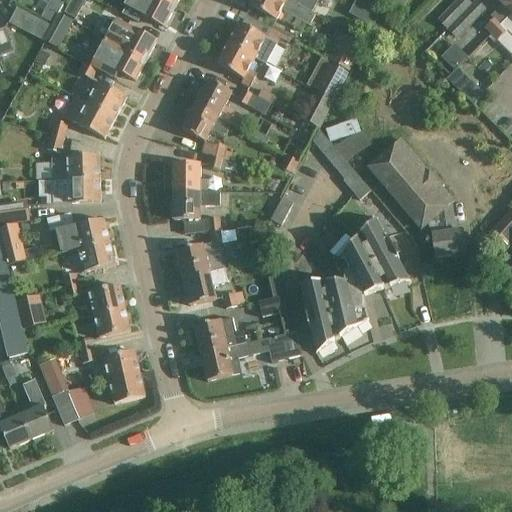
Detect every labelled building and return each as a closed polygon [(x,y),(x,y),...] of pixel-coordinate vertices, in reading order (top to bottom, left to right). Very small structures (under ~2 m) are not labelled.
[(164,29),(175,9),(157,0),(151,0),(146,9),(136,4),(132,12),(164,29)] [(157,0),(175,9),(180,0),(157,0)] [(316,17),(313,15),(301,9),(287,1),(287,2),(284,0),(252,0),(249,8),(276,22),(281,13),(309,28),(316,17)] [(459,0),(438,23),(446,31),(471,6),(464,0),(459,0)] [(492,35),(501,26),(511,15),(511,0),(496,0),(503,6),(491,18),(494,21),(486,29),(492,35)] [(305,2),(301,9),(313,15),(317,8),(305,2)] [(475,2),(471,6),(446,31),(456,41),(485,11),(475,2)] [(69,6),(64,15),(76,21),(80,12),(69,6)] [(17,10),(9,25),(21,31),(29,16),(17,10)] [(45,11),(41,19),(52,25),(57,17),(45,11)] [(58,50),(73,23),(60,16),(45,43),(58,50)] [(157,43),(139,34),(116,22),(106,41),(146,63),(157,43)] [(239,25),(228,46),(255,61),(266,66),(278,46),(277,45),(280,41),(289,46),(291,42),(291,41),(271,31),(270,30),(265,39),(257,35),(239,25)] [(507,31),(501,26),(492,35),(497,41),(507,31)] [(0,58),(14,54),(5,30),(0,31),(0,58)] [(348,73),(362,46),(344,36),(329,62),(348,73)] [(84,64),(98,72),(109,78),(113,71),(135,83),(146,63),(106,41),(95,61),(87,57),(84,64)] [(228,46),(217,67),(234,76),(243,81),(241,85),(250,90),(257,76),(249,72),(255,61),(228,46)] [(454,46),(440,59),(454,73),(467,59),(454,46)] [(42,52),(36,63),(44,68),(51,56),(42,52)] [(92,82),(98,72),(84,64),(79,74),(92,82)] [(334,85),(340,73),(332,69),(319,92),(333,99),(339,88),(334,85)] [(460,75),(450,86),(461,96),(471,86),(460,75)] [(219,120),(232,95),(208,82),(195,107),(219,120)] [(99,84),(88,105),(116,120),(127,99),(99,84)] [(254,112),(261,101),(258,99),(244,91),(238,103),(254,112)] [(262,91),(258,99),(261,101),(271,106),(274,99),(275,98),(262,91)] [(332,101),(318,94),(304,122),(318,129),(332,101)] [(104,141),(116,120),(88,105),(75,98),(64,119),(104,141)] [(182,132),(199,141),(205,145),(212,132),(224,139),(231,126),(219,120),(195,107),(182,132)] [(277,110),(272,120),(280,123),(285,114),(277,110)] [(51,137),(64,141),(68,126),(54,123),(51,137)] [(332,147),(330,145),(322,136),(313,144),(323,155),(332,147)] [(64,141),(51,137),(47,151),(60,155),(64,141)] [(453,203),(401,142),(368,169),(421,231),(428,225),(433,237),(436,260),(465,255),(462,233),(455,234),(451,206),(453,203)] [(213,145),(213,146),(205,145),(202,156),(211,158),(222,160),(225,148),(213,145)] [(332,147),(323,155),(332,167),(342,159),(332,147)] [(286,157),(279,170),(292,177),(299,164),(286,157)] [(99,158),(79,158),(67,158),(68,161),(52,161),(52,182),(68,182),(100,181),(99,158)] [(222,160),(211,158),(209,170),(229,175),(232,163),(222,160)] [(342,159),(332,167),(342,178),(351,170),(342,159)] [(174,166),(173,194),(208,195),(208,194),(207,182),(200,182),(200,166),(174,166)] [(351,170),(342,178),(345,181),(343,183),(350,191),(361,181),(351,170)] [(69,197),(54,197),(54,206),(69,206),(81,206),(101,205),(100,181),(68,182),(69,197)] [(350,191),(352,193),(360,202),(371,193),(361,181),(350,191)] [(208,195),(173,194),(173,222),(200,222),(200,208),(220,209),(220,194),(208,194),(208,195)] [(278,207),(289,213),(293,206),(282,200),(278,207)] [(26,203),(0,206),(0,227),(29,223),(26,203)] [(289,213),(278,207),(275,215),(285,220),(289,213)] [(511,210),(491,233),(507,247),(508,246),(511,249),(511,251),(511,252),(511,251),(511,210)] [(275,215),(271,222),(281,228),(285,220),(275,215)] [(220,219),(209,221),(210,233),(221,233),(220,219)] [(345,284),(301,285),(299,285),(299,286),(301,286),(305,303),(304,304),(304,303),(303,303),(310,333),(311,333),(311,332),(312,332),(317,353),(314,355),(315,356),(369,321),(366,310),(362,310),(361,297),(363,296),(364,297),(411,283),(411,282),(408,283),(399,265),(400,264),(400,265),(401,264),(387,238),(386,238),(386,239),(385,239),(376,222),(378,220),(377,219),(334,266),(340,277),(344,275),(345,284)] [(72,220),(47,225),(50,234),(58,232),(65,231),(74,229),(74,228),(72,220)] [(74,229),(65,231),(58,232),(62,256),(79,251),(110,244),(104,221),(74,228),(74,229)] [(18,226),(0,230),(0,238),(0,240),(3,252),(6,264),(7,268),(25,263),(27,263),(18,226)] [(221,233),(210,233),(211,245),(217,245),(219,245),(222,245),(221,233)] [(115,268),(110,244),(79,251),(84,275),(115,268)] [(197,249),(177,253),(183,281),(210,275),(225,271),(219,245),(217,245),(203,248),(203,247),(197,249)] [(280,262),(271,264),(273,275),(282,273),(280,262)] [(6,264),(0,265),(0,277),(9,275),(7,268),(6,264)] [(0,289),(12,286),(9,275),(0,277),(0,289)] [(210,275),(183,281),(190,308),(209,303),(216,302),(210,275)] [(63,279),(65,289),(79,286),(76,276),(63,279)] [(0,301),(15,298),(12,286),(0,289),(0,301)] [(65,289),(67,300),(81,297),(79,286),(65,289)] [(89,294),(94,318),(125,310),(120,287),(89,294)] [(238,308),(235,296),(224,298),(227,311),(238,308)] [(39,297),(16,303),(18,309),(21,320),(23,331),(46,325),(44,315),(41,304),(39,297)] [(273,301),(258,304),(262,320),(280,316),(284,337),(297,334),(288,297),(273,301)] [(16,303),(15,298),(0,301),(0,313),(18,309),(16,303)] [(0,323),(0,325),(21,320),(18,309),(0,313),(0,323)] [(130,334),(125,310),(94,318),(99,341),(130,334)] [(24,332),(23,331),(21,320),(0,325),(3,337),(24,332)] [(214,325),(195,329),(201,356),(228,350),(222,323),(214,325)] [(26,343),(24,332),(3,337),(6,348),(26,343)] [(228,350),(201,356),(208,384),(242,376),(238,361),(269,354),(272,365),(302,358),(298,338),(297,334),(284,337),(246,346),(228,350)] [(78,345),(80,355),(94,352),(91,342),(78,345)] [(29,354),(26,343),(6,348),(9,360),(29,354)] [(94,352),(80,355),(83,366),(96,363),(94,352)] [(135,353),(104,360),(109,383),(140,376),(135,353)] [(55,361),(39,367),(45,381),(46,381),(58,376),(61,374),(55,361)] [(145,399),(140,376),(109,383),(115,406),(145,399)] [(33,412),(22,417),(32,442),(54,433),(44,409),(46,408),(35,382),(23,387),(33,412)] [(52,399),(57,410),(65,428),(79,422),(67,392),(52,399)] [(0,429),(9,451),(32,442),(22,417),(9,422),(0,400),(0,429)] [(454,427),(452,465),(453,465),(454,465),(471,465),(472,465),(483,465),(484,465),(502,464),(507,464),(509,465),(511,467),(511,426),(510,426),(501,427),(492,427),(483,428),(473,428),(464,428),(455,427),(454,427)]
